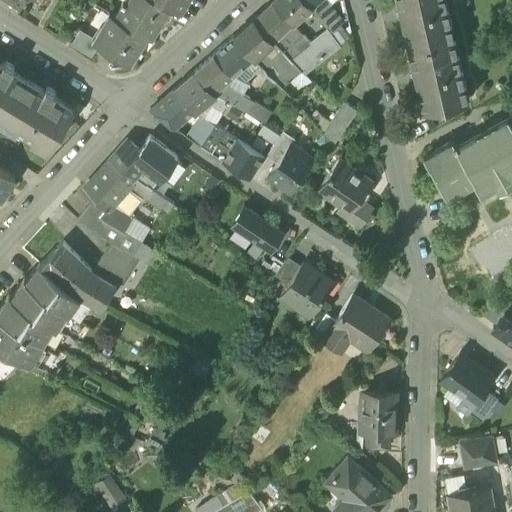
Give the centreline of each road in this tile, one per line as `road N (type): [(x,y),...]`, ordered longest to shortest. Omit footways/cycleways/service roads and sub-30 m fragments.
road 1 (residential): [(130,110),(424,303)]
road 2 (residential): [(424,303),(359,0)]
road 3 (residential): [(421,511),(424,303)]
road 4 (residential): [(0,249),(130,110)]
road 5 (residential): [(130,110),(248,0)]
road 6 (residential): [(0,25),(130,110)]
